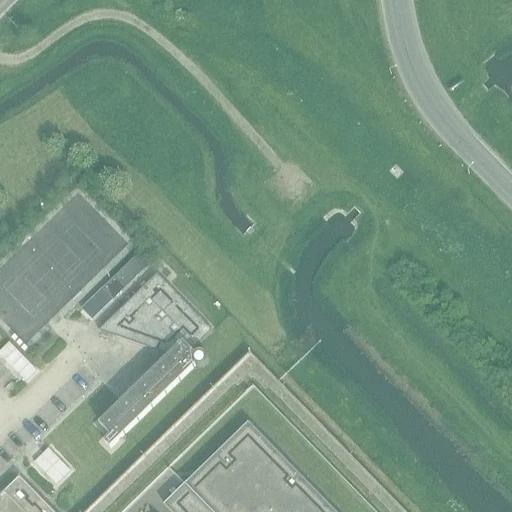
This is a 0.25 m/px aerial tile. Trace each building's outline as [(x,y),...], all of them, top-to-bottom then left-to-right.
[(99,288),(112,301),(147,267),(134,254),(99,288)] [(196,353),(194,354),(191,351),(212,331),(157,274),(98,331),(169,355),(122,401),(99,424),(110,436),(104,442),(110,448),(195,366),(196,366),(198,367),(200,367),(202,367),(203,367),(205,365),(206,364),(207,363),(207,362),(207,360),(207,359),(207,358),(207,357),(207,356),(206,355),(205,354),(204,353),(203,352),(200,352),(198,352),(196,353)] [(9,342),(0,350),(0,356),(25,382),(37,371),(9,342)] [(335,511),(248,423),(186,483),(164,506),(169,511),(335,511)] [(48,449),(34,462),(56,485),(70,472),(48,449)] [(53,511),(19,477),(4,492),(22,511),(53,511)]
